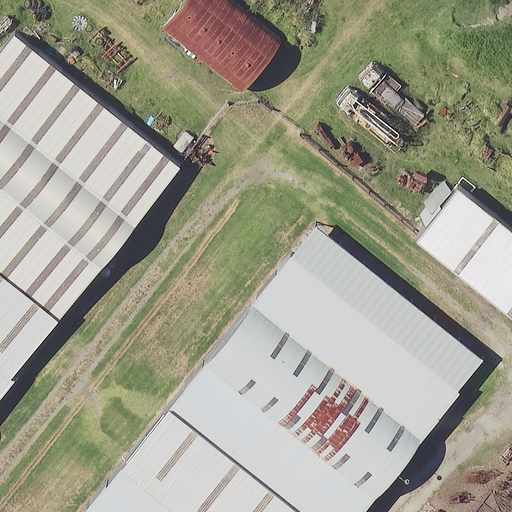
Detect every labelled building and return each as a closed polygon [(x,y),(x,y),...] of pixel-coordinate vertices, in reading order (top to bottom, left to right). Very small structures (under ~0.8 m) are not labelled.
[(286,43),(232,0),(185,0),(162,29),(244,95),(286,43)] [(0,383),(182,152),(13,19),(0,36),(0,383)] [(375,56),(337,103),(392,148),(430,101),(375,56)] [(511,215),(457,171),(416,223),(511,301),(511,215)] [(350,511),(482,347),(314,212),(73,511),(350,511)]
